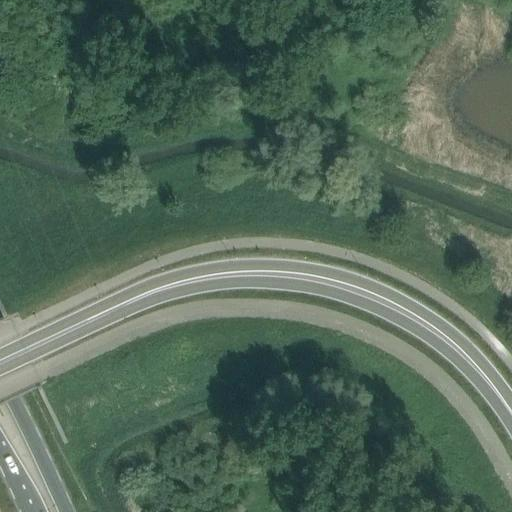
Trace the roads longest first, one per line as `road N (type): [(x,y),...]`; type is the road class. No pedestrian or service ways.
road 1 (tertiary): [(511,418),(437,337),(338,286),(285,278),(202,281),(22,354)]
road 2 (primary): [(64,511),(0,378)]
